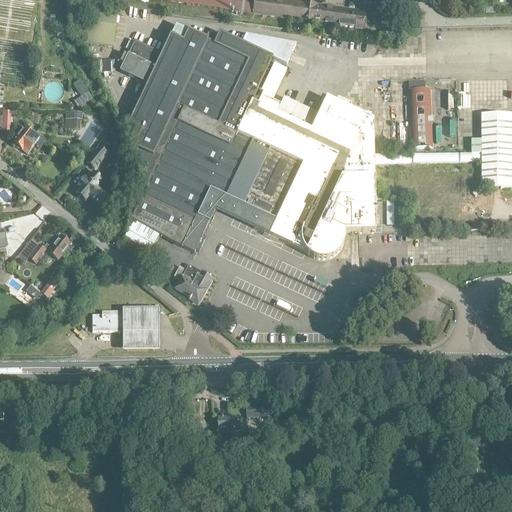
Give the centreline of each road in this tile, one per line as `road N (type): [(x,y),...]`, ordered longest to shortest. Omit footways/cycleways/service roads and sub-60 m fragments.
road 1 (primary): [(199,374),(511,369)]
road 2 (primary): [(511,357),(199,361)]
road 3 (unclassified): [(199,361),(186,313),(0,164)]
road 4 (primary): [(199,361),(0,364)]
road 5 (primary): [(0,376),(199,374)]
road 6 (unknown): [(490,511),(490,379)]
